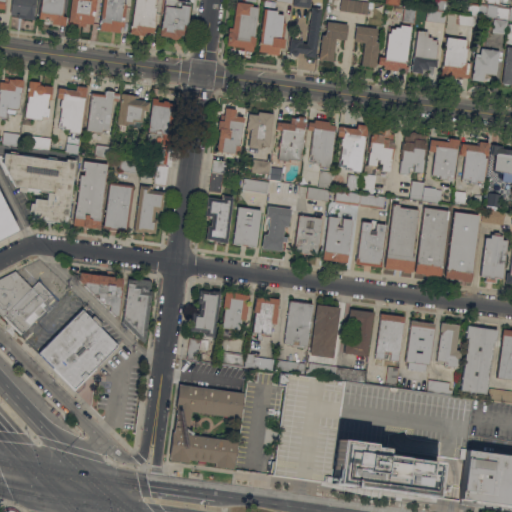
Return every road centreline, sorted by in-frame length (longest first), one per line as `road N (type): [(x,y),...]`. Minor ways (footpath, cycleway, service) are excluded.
road 1 (residential): [(511,309),(35,245),(0,261)]
road 2 (tertiary): [(511,116),(0,46)]
road 3 (tertiary): [(214,0),(166,342)]
road 4 (tertiary): [(166,342),(144,456),(130,459),(101,438)]
road 5 (tertiary): [(154,487),(166,342)]
road 6 (residential): [(101,438),(0,335)]
road 7 (primary): [(334,511),(211,495)]
